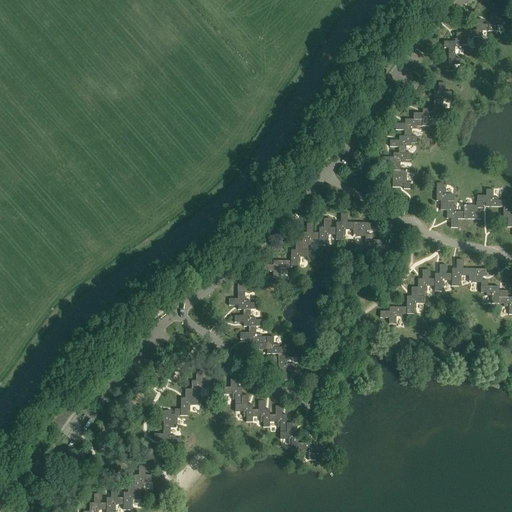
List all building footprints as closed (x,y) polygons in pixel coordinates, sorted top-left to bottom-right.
[(497,19),(497,14),(490,14),(490,25),(482,25),(482,20),(476,20),(476,31),(467,31),(467,33),(456,33),(456,40),(454,40),(454,42),(444,42),(444,49),(449,49),(449,65),(445,65),(445,72),(454,72),(454,65),(461,65),(461,59),(455,59),(455,54),(455,48),(461,48),(461,46),(467,46),(467,39),(473,39),(473,37),(482,37),(482,31),(488,31),(496,31),(496,25),(503,25),(503,24),(504,24),(504,22),(503,22),(503,19),(497,19)] [(445,83),(438,83),(438,92),(434,92),(433,110),(422,109),(422,114),(413,114),(413,120),(405,120),(404,124),(396,124),(395,131),(404,131),(404,137),(399,137),(399,141),(390,141),(390,148),(399,148),(398,154),(393,154),(393,158),(384,158),(384,165),(393,165),(392,188),(400,188),(400,184),(403,184),(403,190),(410,190),(410,183),(406,183),(406,171),(400,171),(400,163),(405,163),(405,160),(411,160),(411,154),(406,154),(406,146),(410,146),(410,144),(416,144),(417,137),(411,137),(412,129),(416,129),(416,127),(429,127),(429,119),(434,119),(434,116),(440,116),(440,104),(443,104),(443,99),(451,100),(451,92),(445,92),(445,83)] [(444,184),(437,184),(436,202),(441,202),(440,211),(447,211),(446,219),(451,219),(451,228),(457,229),(458,220),(481,220),(481,212),(477,212),(477,209),(483,209),(483,203),(486,203),(486,207),(503,208),(503,219),(507,219),(507,228),(511,227),(511,207),(510,207),(510,201),(498,201),(498,198),(493,198),(494,190),(486,190),(486,196),(477,196),(477,202),(476,202),(476,206),(464,206),(464,213),(456,212),(456,208),(454,208),(454,195),(446,195),(446,190),(443,190),(444,184)] [(347,222),(347,214),(340,214),(340,223),(336,223),(336,228),(330,228),(330,219),(323,219),(323,228),(319,228),(319,233),(313,233),(313,224),(306,224),(306,233),(302,233),(302,242),(295,242),(295,250),(291,250),(291,261),(273,261),(273,266),(264,265),(264,272),(273,272),(273,279),(280,279),(280,271),(285,271),(285,268),(297,268),(298,262),(300,262),(300,258),(308,258),(308,245),(311,245),(311,240),(319,240),(319,246),(325,246),(326,240),(328,240),(328,235),(336,235),(336,240),(342,240),(342,234),(345,234),(345,230),(352,230),(352,236),(364,236),(364,246),(370,246),(370,249),(375,249),(375,257),(382,256),(382,250),(391,250),(391,243),(382,243),(382,239),(371,239),(371,233),(366,233),(366,230),(370,230),(370,222),(347,222)] [(463,260),(456,260),(456,269),(452,269),(452,274),(446,274),(446,265),(439,265),(439,274),(435,274),(434,279),(429,279),(429,271),(422,270),(422,279),(418,279),(417,288),(411,288),(411,296),(407,296),(406,307),(389,307),(389,311),(380,311),(380,318),(389,318),(389,324),(396,324),(396,317),(401,317),(401,314),(413,314),(413,308),(416,308),(416,304),(424,304),(424,291),(427,291),(427,287),(434,287),(434,292),(441,292),(441,286),(444,286),(444,281),(451,282),(451,287),(458,287),(458,281),(461,281),(461,276),(468,277),(468,283),(481,283),(480,293),(486,294),(486,296),(491,296),(491,304),(503,305),(503,307),(508,307),(508,315),(511,315),(511,297),(507,298),(507,291),(498,291),(498,287),(487,287),(487,281),(482,281),(482,277),(486,277),(486,270),(463,269),(463,260)] [(246,283),(239,283),(239,299),(230,299),(230,306),(239,306),(239,310),(244,310),(244,316),(235,316),(235,323),(244,323),(244,327),(249,327),(249,333),(241,333),(241,340),(250,340),(250,344),(258,344),(258,350),(267,350),(267,355),(278,355),(278,372),(283,372),(283,381),(289,381),(289,372),(296,372),(296,365),(288,365),(288,360),(285,360),(285,348),(279,348),(279,345),(274,345),(274,337),(261,337),(261,335),(257,335),(257,327),(262,327),(262,320),(256,320),(256,318),(251,318),(251,310),(257,310),(257,304),(251,304),(251,301),(246,301),(246,283)] [(203,373),(196,372),(196,381),(191,381),(191,390),(185,390),(185,398),(180,398),(180,409),(174,409),(174,415),(171,415),(171,411),(163,410),(163,434),(154,433),(154,440),(163,441),(163,445),(180,445),(180,439),(174,438),(174,436),(170,436),(170,428),(176,428),(177,416),(187,417),(187,411),(189,411),(189,406),(197,406),(198,393),(200,393),(200,389),(208,389),(208,382),(202,382),(203,373)] [(238,379),(231,379),(231,387),(225,387),(225,395),(233,395),(233,399),(235,400),(235,412),(243,412),(243,417),(246,417),(246,423),(253,423),(253,418),(260,417),(260,422),(263,422),(263,428),(269,428),(269,423),(277,423),(277,427),(280,427),(280,440),(288,440),(288,445),(290,445),(290,451),(303,451),(303,454),(307,454),(307,462),(315,462),(315,455),(323,455),(323,448),(314,448),(314,444),(297,444),(297,433),(293,433),(293,424),(286,424),(286,415),(282,415),(282,406),(275,406),(275,415),(269,415),(269,410),(265,410),(265,401),(258,401),(258,410),(253,410),(253,405),(248,405),(248,396),(242,396),(242,388),(238,388),(238,379)] [(147,467),(140,467),(140,476),(136,476),(136,484),(130,484),(129,493),(125,493),(125,498),(119,498),(119,490),(112,490),(112,499),(108,499),(108,504),(102,504),(102,495),(95,495),(95,504),(91,504),(90,511),(100,511),(108,511),(107,511),(114,511),(115,510),(117,510),(117,506),(125,506),(125,511),(132,511),(132,505),(135,505),(135,500),(143,500),(143,488),(145,488),(146,483),(154,483),(154,476),(147,476),(147,467)]
